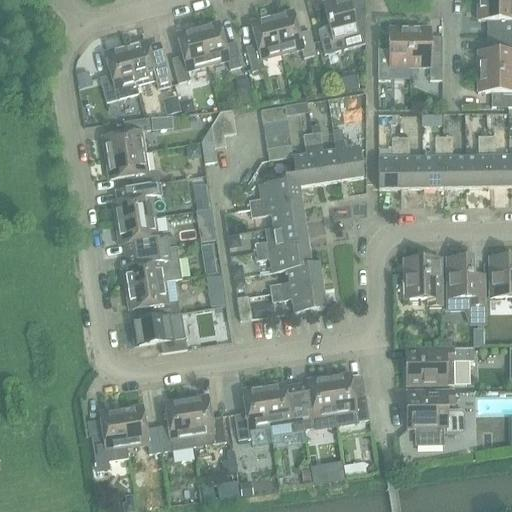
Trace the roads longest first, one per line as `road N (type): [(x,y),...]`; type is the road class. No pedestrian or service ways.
road 1 (residential): [(361,335),(136,371),(116,366),(104,346),(60,82),(80,27)]
road 2 (residential): [(511,232),(405,233),(386,243),(375,327),(361,335)]
